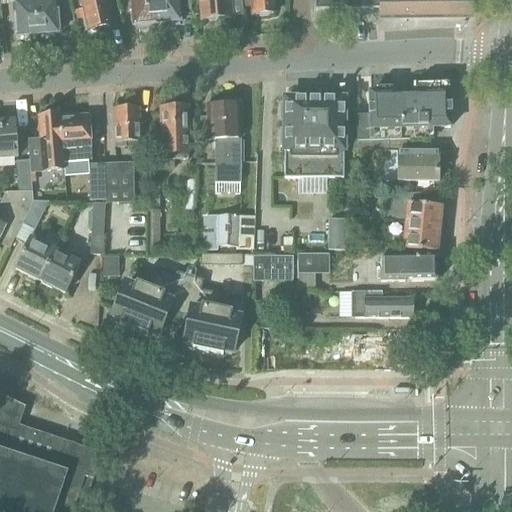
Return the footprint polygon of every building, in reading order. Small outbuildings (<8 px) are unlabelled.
[(38,36),(35,0),(13,0),(16,37),(38,36)] [(35,0),(38,36),(58,34),(56,1),(55,0),(35,0)] [(81,0),(84,10),(86,19),(89,31),(90,31),(93,34),(99,32),(101,28),(112,26),(109,11),(110,11),(107,0),(81,0)] [(132,0),(135,26),(158,24),(156,0),(132,0)] [(156,0),(158,24),(183,22),(181,0),(156,0)] [(201,0),(203,20),(233,17),(231,1),(233,1),(232,0),(201,0)] [(253,0),(255,16),(276,14),(274,0),(253,0)] [(314,0),(315,11),(402,11),(402,0),(314,0)] [(403,20),(448,20),(459,20),(459,18),(458,18),(458,0),(402,0),(402,11),(403,20)] [(466,20),(470,20),(470,18),(469,0),(458,0),(458,18),(459,18),(459,20),(466,20)] [(386,141),(429,141),(428,129),(447,129),(450,129),(449,93),(449,85),(414,86),(414,93),(370,94),(370,108),(369,108),(369,116),(357,116),(357,142),(386,141)] [(345,105),(345,101),(285,100),(285,105),(281,105),(281,122),(285,122),(284,131),(281,131),(280,148),(284,148),(284,152),(284,180),(344,180),(344,153),(344,148),(348,148),(348,131),(344,131),(344,122),(348,122),(348,105),(345,105)] [(216,166),(216,185),(240,184),(241,138),(239,107),(224,108),(226,146),(226,167),(216,166)] [(206,108),(207,118),(199,119),(201,142),(216,142),(217,157),(216,166),(226,167),(226,146),(224,108),(206,108)] [(162,111),(164,161),(159,161),(159,172),(175,171),(174,162),(189,162),(187,109),(162,111)] [(141,143),(140,110),(113,112),(114,149),(125,148),(140,147),(139,143),(141,143)] [(61,119),(65,164),(92,162),(88,117),(61,119)] [(38,119),(40,140),(28,141),(29,162),(30,175),(31,175),(63,173),(63,164),(65,164),(61,119),(60,119),(60,118),(38,119)] [(0,161),(16,160),(13,124),(0,124),(0,161)] [(438,154),(398,153),(386,153),(386,141),(357,142),(357,158),(384,157),(384,183),(438,184),(438,154)] [(30,175),(29,162),(16,163),(18,194),(32,194),(31,175),(30,175)] [(134,165),(117,165),(118,205),(118,206),(135,205),(134,165)] [(105,166),(89,166),(91,203),(106,202),(105,166)] [(183,214),(194,214),(195,181),(185,180),(183,214)] [(149,183),(149,200),(160,200),(160,184),(155,184),(149,183)] [(33,194),(32,194),(18,194),(5,195),(0,206),(0,237),(10,218),(35,230),(48,204),(33,204),(33,194)] [(360,207),(387,208),(383,234),(404,236),(402,251),(437,255),(440,224),(441,209),(439,209),(440,202),(441,196),(388,195),(360,195),(360,207)] [(92,223),(90,256),(102,257),(102,238),(103,237),(104,224),(105,205),(104,205),(93,205),(92,223)] [(161,213),(159,213),(151,213),(150,253),(160,253),(161,213)] [(204,219),(204,252),(217,252),(218,248),(236,248),(236,252),(253,252),(254,220),(224,219),(204,219)] [(347,221),(329,221),(328,252),(347,252),(347,221)] [(40,283),(55,252),(42,246),(45,240),(33,235),(15,271),(40,283)] [(192,254),(192,235),(174,235),(174,254),(192,254)] [(55,252),(40,283),(66,296),(83,260),(72,254),(69,259),(55,252)] [(328,255),(297,256),(297,273),(328,273),(328,255)] [(242,268),(242,257),(200,257),(200,268),(242,268)] [(292,259),(252,259),(252,284),(292,283),(292,259)] [(437,259),(381,260),(381,284),(437,283),(437,259)] [(203,283),(177,275),(173,285),(155,278),(149,291),(135,286),(131,297),(122,293),(114,314),(115,314),(112,322),(120,325),(119,328),(148,339),(149,337),(157,340),(160,332),(161,333),(168,314),(178,318),(189,320),(185,340),(186,340),(185,348),(193,350),(192,353),(223,359),(223,356),(231,358),(233,350),(234,350),(239,328),(230,326),(232,315),(218,312),(221,297),(201,293),(203,283)] [(297,310),(310,310),(309,294),(296,294),(297,310)] [(382,294),(352,294),(352,313),(355,313),(355,320),(378,320),(413,320),(412,301),(379,301),(379,295),(382,295),(382,294)] [(83,511),(102,457),(21,430),(27,412),(0,398),(0,511),(83,511)]
